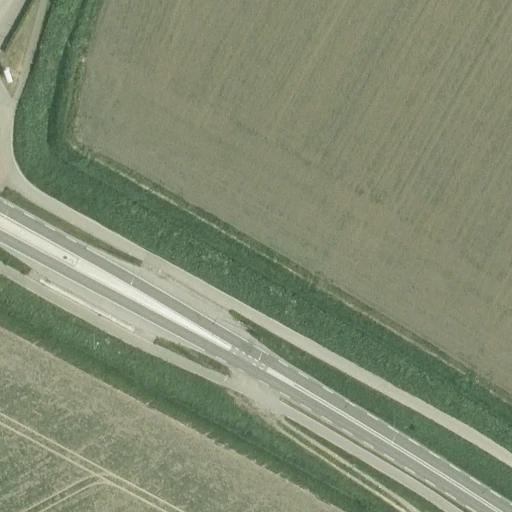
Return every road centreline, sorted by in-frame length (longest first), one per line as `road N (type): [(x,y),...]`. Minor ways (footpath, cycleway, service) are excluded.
road 1 (primary): [(496,511),(107,280)]
road 2 (primary): [(107,280),(78,251),(0,209)]
